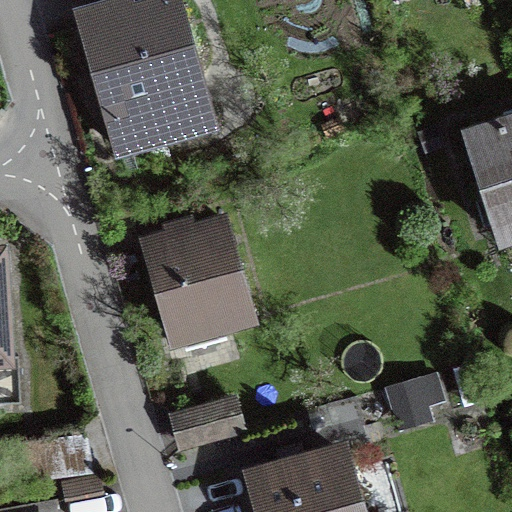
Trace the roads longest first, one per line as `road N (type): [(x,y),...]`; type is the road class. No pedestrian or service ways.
road 1 (residential): [(151,511),(44,162)]
road 2 (residential): [(44,162),(2,0)]
